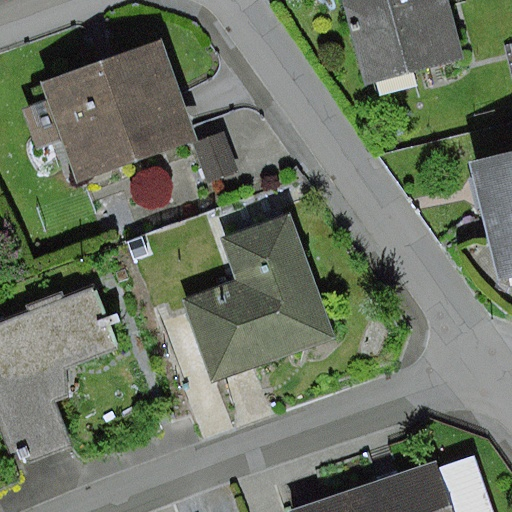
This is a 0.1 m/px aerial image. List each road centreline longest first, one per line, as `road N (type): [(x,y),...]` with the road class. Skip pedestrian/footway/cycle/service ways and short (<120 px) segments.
road 1 (residential): [(221,0),(478,364)]
road 2 (residential): [(478,364),(86,511)]
